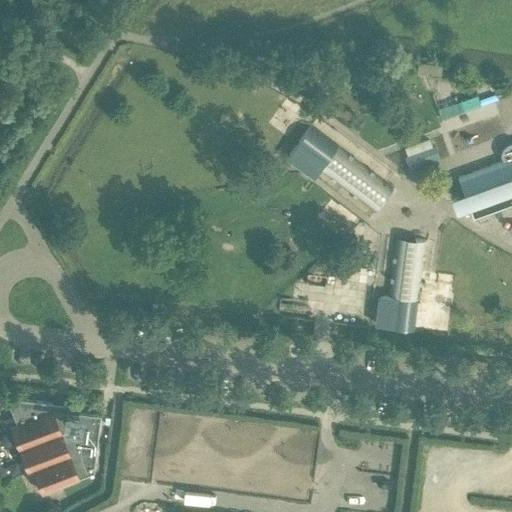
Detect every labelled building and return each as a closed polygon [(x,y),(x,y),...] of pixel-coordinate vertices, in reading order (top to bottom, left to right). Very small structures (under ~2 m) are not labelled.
[(302,158),(317,137),(307,129),(291,150),(302,158)] [(432,149),(428,139),(404,148),(408,158),(432,149)] [(502,161),(458,177),(462,190),(460,191),(465,205),(467,204),(472,218),(511,203),(511,201),(510,196),(508,189),(511,187),(511,141),(510,142),(507,143),(504,145),(502,148),(501,151),(500,154),(501,157),(502,161)] [(393,187),(337,145),(318,170),(355,197),(374,212),(393,187)] [(418,299),(426,240),(395,236),(387,295),(418,299)] [(92,471),(100,415),(78,412),(76,424),(65,422),(66,410),(54,409),(51,402),(6,396),(16,424),(20,422),(37,466),(33,467),(42,491),(92,471)]
